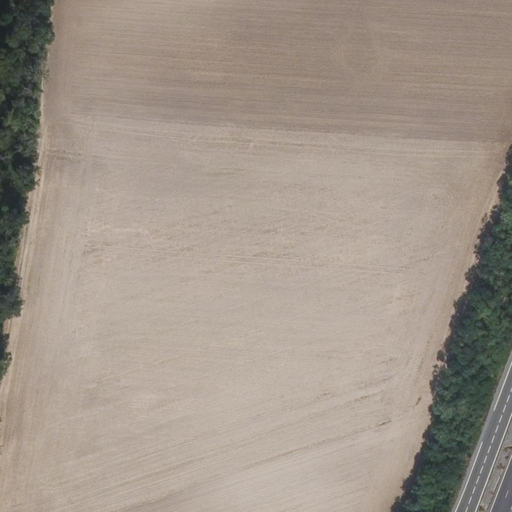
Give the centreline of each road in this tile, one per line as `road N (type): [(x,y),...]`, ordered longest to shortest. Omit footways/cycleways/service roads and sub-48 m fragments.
road 1 (track): [(0,402),(51,0)]
road 2 (trunk): [(511,381),(463,511)]
